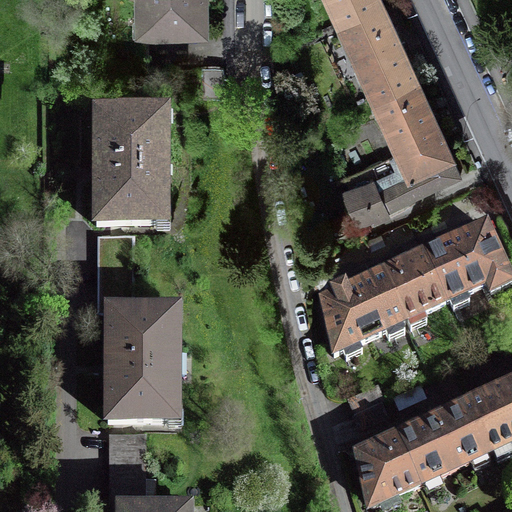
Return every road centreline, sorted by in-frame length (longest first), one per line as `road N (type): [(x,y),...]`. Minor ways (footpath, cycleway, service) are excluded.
road 1 (residential): [(341,511),(263,162),(254,0)]
road 2 (residential): [(433,0),(511,171)]
